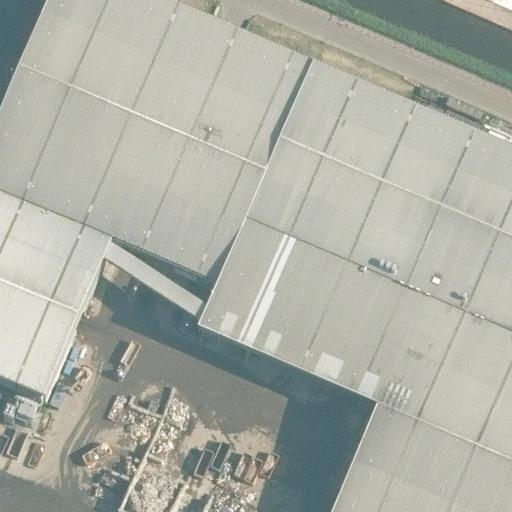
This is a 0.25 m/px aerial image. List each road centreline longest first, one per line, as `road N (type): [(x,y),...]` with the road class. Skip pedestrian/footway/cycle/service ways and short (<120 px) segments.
road 1 (unknown): [(5,489),(29,475),(50,446),(109,340),(239,375),(253,385),(256,418)]
road 2 (unknown): [(252,0),(511,113)]
